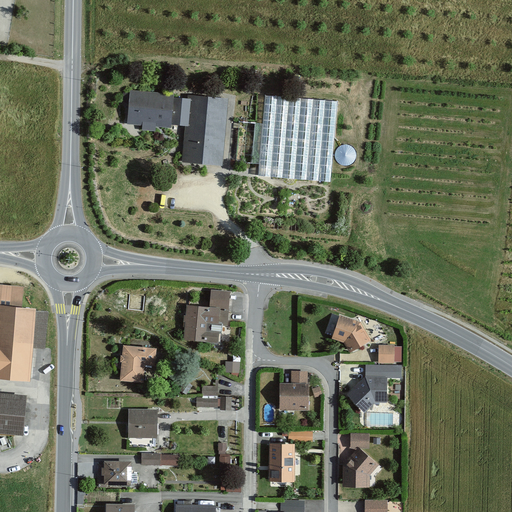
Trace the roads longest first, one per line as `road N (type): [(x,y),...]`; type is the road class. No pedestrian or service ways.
road 1 (secondary): [(511,366),(356,290),(321,279),(254,276)]
road 2 (secondary): [(73,0),(68,234)]
road 3 (residential): [(250,359),(315,362),(328,370),(331,511)]
road 4 (secondary): [(60,511),(69,291)]
road 5 (secondary): [(254,276),(96,263)]
road 6 (residential): [(250,359),(248,511)]
